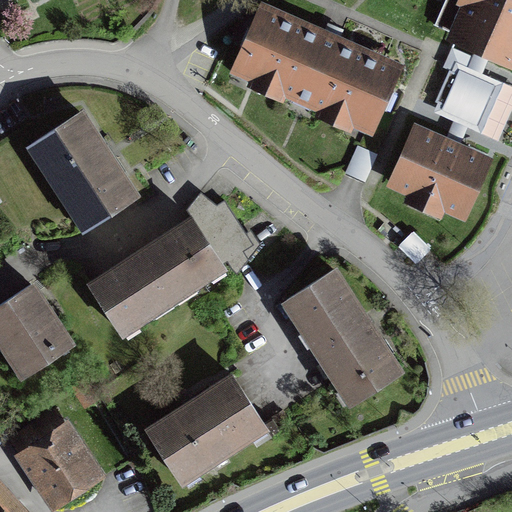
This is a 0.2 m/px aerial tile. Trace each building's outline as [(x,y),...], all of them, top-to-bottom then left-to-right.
[(511,0),(462,0),(470,3),(456,36),(511,60),(511,0)] [(323,37),(265,11),(240,68),(258,76),(254,85),(279,96),(282,88),(326,107),(322,115),(347,126),(351,117),(369,125),(394,68),(336,42),(340,33),(327,28),(323,37)] [(458,62),(435,113),(486,136),(509,85),(458,62)] [(109,162),(81,120),(29,154),(86,239),(138,205),(109,162)] [(386,183),(466,219),(494,157),(414,121),(386,183)] [(358,142),(348,169),(366,175),(376,148),(358,142)] [(188,216),(196,226),(229,276),(258,256),(225,207),(220,210),(201,200),(188,216)] [(196,226),(96,293),(130,344),(230,278),(229,276),(196,226)] [(372,324),(338,273),(276,314),(344,416),(406,375),(372,324)] [(77,347),(38,286),(0,309),(0,337),(26,379),(77,347)] [(199,403),(153,434),(188,487),(274,430),(239,377),(199,403)] [(85,378),(75,384),(88,404),(98,398),(85,378)] [(55,496),(91,474),(65,433),(53,415),(18,437),(55,496)] [(0,511),(26,511),(0,482),(0,511)]
